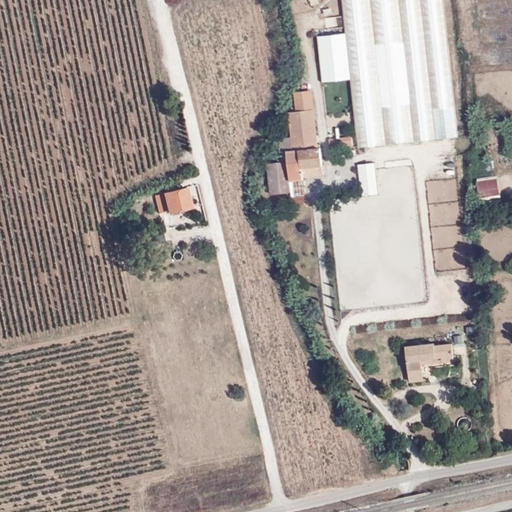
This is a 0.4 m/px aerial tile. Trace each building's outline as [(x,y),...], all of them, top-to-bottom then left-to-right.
[(342,0),(346,32),(355,125),(357,145),(458,136),(442,0),(342,0)] [(318,34),(327,127),(355,125),(346,32),(318,34)] [(295,91),(295,110),(314,109),(312,89),(295,91)] [(291,135),(279,136),(280,161),(287,160),(288,179),(291,179),(289,149),(316,146),(314,109),(295,110),(290,111),(291,135)] [(352,145),(351,131),(347,131),(347,135),(329,137),(330,147),(352,145)] [(321,163),(320,146),(316,146),(289,149),(291,179),(302,178),(302,174),(301,165),(321,163)] [(361,194),(328,198),(340,325),(472,313),(456,153),(358,163),(361,194)] [(263,193),(289,190),(288,179),(287,160),(280,161),(267,162),(268,181),(263,181),(263,193)] [(302,174),(322,172),(321,163),(301,165),(302,174)] [(477,178),(479,199),(499,197),(498,177),(477,178)] [(192,205),(187,185),(165,191),(168,208),(169,211),(192,205)] [(157,193),(160,210),(168,208),(165,191),(157,193)] [(131,217),(143,211),(139,205),(128,211),(131,217)] [(452,344),(435,346),(434,343),(406,346),(409,377),(418,377),(416,360),(436,358),(437,362),(454,360),(452,344)] [(423,381),(421,364),(437,362),(436,358),(416,360),(418,377),(409,377),(410,382),(423,381)]
